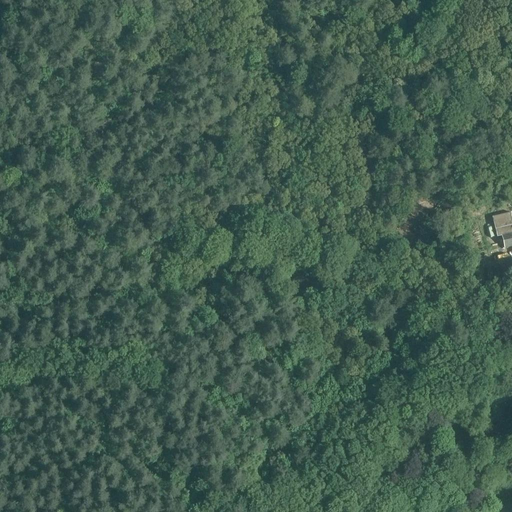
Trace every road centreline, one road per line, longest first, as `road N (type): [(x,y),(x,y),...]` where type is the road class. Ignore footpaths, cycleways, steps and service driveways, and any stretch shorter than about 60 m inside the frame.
road 1 (track): [(386,299),(242,263),(86,298),(0,298)]
road 2 (track): [(337,0),(386,299)]
road 3 (track): [(353,105),(511,59)]
road 4 (track): [(386,299),(511,280)]
